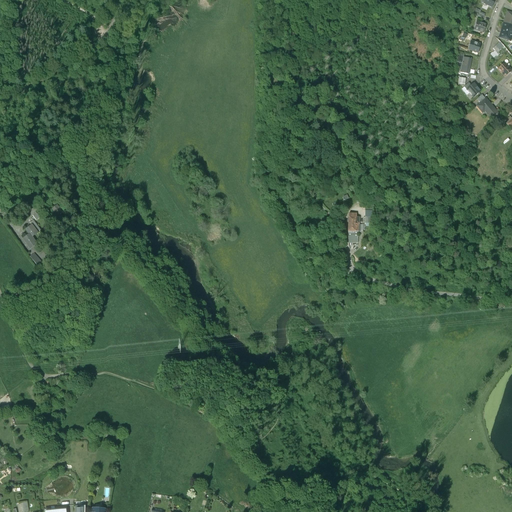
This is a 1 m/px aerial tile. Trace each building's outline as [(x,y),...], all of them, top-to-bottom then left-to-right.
[(494,1),(492,0),(485,0),(483,5),(490,8),(494,1)] [(485,25),(476,23),(473,31),(477,33),(478,32),(483,33),(482,34),(483,34),(485,25)] [(511,26),(504,24),(501,33),(500,33),(498,38),(510,42),(511,36),(509,36),(511,26)] [(480,46),(470,43),(468,52),(472,53),(472,52),(477,54),(480,46)] [(503,66),(502,65),(497,70),(501,74),(505,77),(510,73),(511,72),(507,66),(507,67),(504,64),(503,66)] [(464,68),(461,68),(460,74),(467,76),(468,71),(464,70),(464,68)] [(470,87),(466,91),(469,95),(470,94),(473,98),(472,99),(473,99),(479,93),(473,85),(470,87)] [(481,96),(476,100),(480,104),(484,100),(481,96)] [(480,104),(477,107),(483,113),(485,111),(488,113),(486,114),(492,121),(499,115),(485,100),(480,104)] [(57,201),(53,204),(57,210),(62,206),(57,201)] [(29,230),(23,235),(30,245),(37,240),(32,233),(40,226),(33,216),(30,218),(32,221),(26,225),(29,230)] [(354,237),(353,238),(348,238),(349,243),(358,243),(358,238),(358,231),(355,231),(355,232),(354,232),(354,237)] [(36,254),(33,257),(37,262),(41,258),(37,253),(36,254)]
